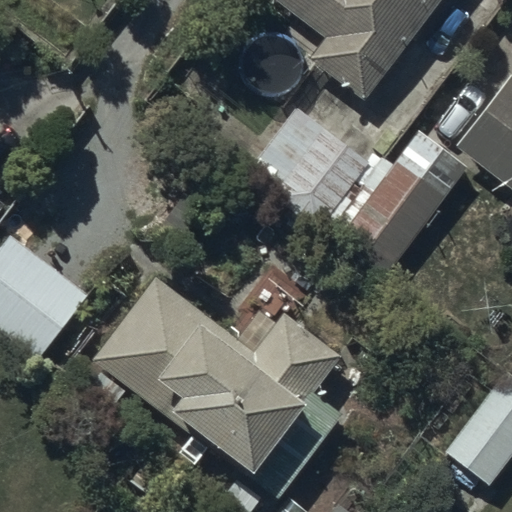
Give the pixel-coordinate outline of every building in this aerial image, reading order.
[(271,0),(320,37),(304,59),(362,103),(440,0),(271,0)] [(511,74),(454,148),(511,192),(511,74)] [(364,150),(292,95),(244,158),(316,213),(364,150)] [(389,158),(371,144),(319,211),(384,261),(463,159),(416,123),(389,158)] [(87,295),(9,235),(0,246),(0,332),(37,361),(87,295)] [(178,398),(167,412),(194,432),(177,454),(192,465),(209,443),(250,475),(247,479),(250,481),(231,506),(239,511),(267,511),(341,415),(313,394),(340,358),(282,314),(253,351),(152,275),(88,359),(100,368),(79,396),(106,416),(126,389),(142,401),(156,381),(178,398)] [(511,373),(507,370),(442,453),(488,486),(511,455),(511,373)]
